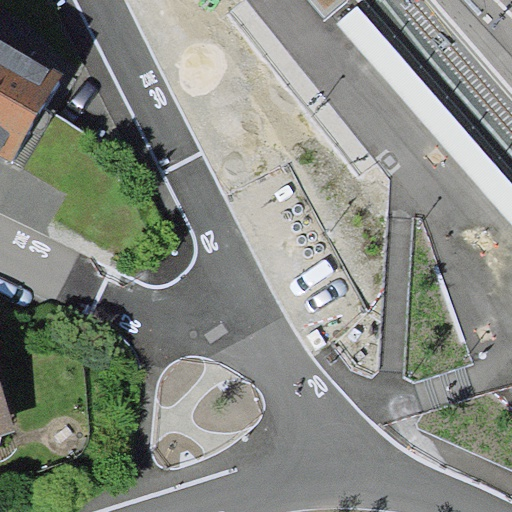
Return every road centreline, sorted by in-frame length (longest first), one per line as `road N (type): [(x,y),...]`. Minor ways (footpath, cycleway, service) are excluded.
road 1 (residential): [(181,165),(97,0)]
road 2 (residential): [(252,302),(326,459)]
road 3 (residential): [(326,459),(489,511)]
road 4 (residential): [(252,302),(184,318),(97,296)]
road 5 (residential): [(252,302),(181,165)]
road 6 (residential): [(182,511),(262,489),(326,459)]
